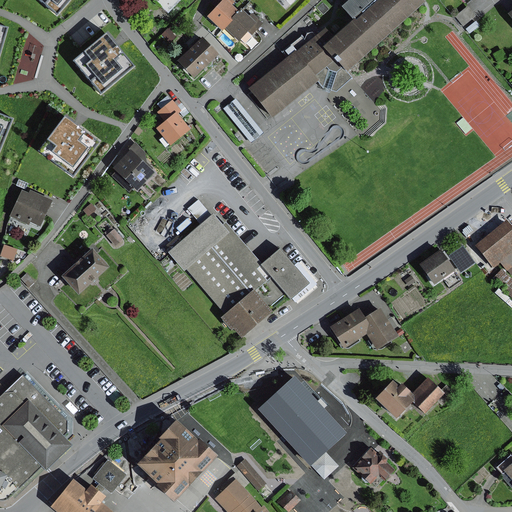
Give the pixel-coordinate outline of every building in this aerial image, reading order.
[(36,0),(58,17),(72,0),(36,0)] [(159,0),(155,4),(167,16),(181,0),(159,0)] [(233,2),(230,0),(215,0),(211,4),(215,8),(206,18),(221,32),(224,29),(238,14),(229,6),(233,2)] [(286,59),(248,91),(271,119),(316,82),(313,78),(325,68),(328,72),(336,73),(340,69),(345,74),(346,72),(422,5),(417,0),(379,0),(355,23),(352,20),(341,29),(334,21),(315,37),(312,33),(306,35),(304,41),(301,36),(281,53),(286,59)] [(341,8),(352,20),(355,23),(379,0),(344,0),(347,3),(341,8)] [(455,17),(463,27),(475,17),(471,12),(467,7),(455,17)] [(241,10),(238,14),(224,29),(237,42),(240,39),(245,44),(263,24),(253,15),(250,18),(241,10)] [(476,22),(466,30),(470,34),(479,27),(476,22)] [(168,32),(162,37),(169,44),(174,39),(168,32)] [(88,49),(70,64),(100,99),(136,70),(115,45),(106,34),(88,49)] [(36,81),(48,42),(30,36),(19,69),(30,73),(28,78),(36,81)] [(217,55),(201,38),(175,62),(191,79),(217,55)] [(313,78),(316,82),(322,88),(336,93),(351,78),(346,72),(345,74),(340,69),(336,73),(328,72),(325,68),(313,78)] [(236,100),(223,110),(251,144),(263,134),(236,100)] [(171,101),(156,114),(164,123),(156,129),(170,146),(189,130),(177,116),(181,113),(171,101)] [(0,147),(10,122),(0,118),(0,147)] [(48,138),(37,152),(69,178),(95,146),(71,127),(62,120),(48,138)] [(137,128),(132,137),(137,140),(143,131),(137,128)] [(152,174),(129,151),(112,169),(116,173),(132,188),(135,191),(152,174)] [(132,188),(116,173),(111,177),(128,193),(132,188)] [(28,195),(21,191),(8,218),(28,227),(30,224),(39,228),(52,202),(29,191),(28,195)] [(199,200),(187,209),(197,221),(209,212),(199,200)] [(90,204),(82,211),(88,217),(96,210),(90,204)] [(212,216),(167,254),(183,272),(185,270),(224,315),(252,292),(268,310),(284,297),(289,303),(292,301),(311,285),(295,266),(281,249),(261,266),(225,223),(221,227),(212,216)] [(511,231),(504,223),(474,248),(492,269),(498,263),(506,272),(511,266),(511,231)] [(114,229),(106,237),(116,249),(125,241),(114,229)] [(16,250),(4,246),(0,257),(13,261),(16,250)] [(462,246),(448,256),(460,274),(474,264),(462,246)] [(91,250),(60,278),(77,296),(108,268),(91,250)] [(440,252),(418,267),(433,287),(454,272),(440,252)] [(311,285),(292,301),(294,304),(316,285),(297,263),(295,266),(311,285)] [(511,282),(499,271),(492,279),(511,297),(511,282)] [(27,274),(21,280),(28,288),(34,282),(27,274)] [(411,277),(404,281),(408,286),(415,282),(411,277)] [(252,292),(224,315),(219,320),(230,333),(232,330),(240,339),(271,313),(268,310),(252,292)] [(378,309),(363,319),(368,326),(365,337),(375,353),(398,338),(378,309)] [(358,311),(329,329),(342,351),(365,337),(368,326),(363,319),(358,311)] [(24,373),(69,418),(69,411),(28,369),(24,373)] [(69,418),(24,373),(0,396),(0,468),(9,473),(20,486),(44,463),(47,467),(49,468),(74,443),(65,432),(68,430),(69,418)] [(426,379),(410,396),(415,400),(410,405),(423,417),(444,395),(440,391),(426,379)] [(338,416),(283,382),(271,401),(326,436),(338,416)] [(391,383),(374,402),(395,422),(410,405),(415,400),(410,396),(400,386),(397,389),(391,383)] [(446,385),(440,391),(444,395),(451,402),(457,396),(446,385)] [(174,424),(134,468),(155,487),(152,490),(171,507),(214,460),(174,424)] [(378,457),(369,449),(351,470),(361,478),(361,481),(364,484),(367,484),(370,486),(378,477),(384,482),(392,473),(384,466),(385,464),(386,460),(382,456),(378,457)] [(325,453),(311,466),(324,480),(338,467),(325,453)] [(503,472),(511,463),(511,457),(510,456),(496,469),(501,474),(503,472)] [(245,460),(237,466),(259,490),(266,483),(245,460)] [(126,476),(107,461),(92,479),(98,484),(93,491),(99,496),(105,490),(111,495),(126,476)] [(20,486),(13,494),(16,497),(47,467),(44,463),(20,486)] [(511,463),(503,472),(511,482),(511,463)] [(13,494),(20,486),(9,473),(0,468),(0,498),(1,498),(3,499),(6,498),(8,497),(11,496),(13,494)] [(255,511),(259,509),(234,481),(216,498),(213,501),(223,511),(255,511)] [(83,493),(70,482),(48,510),(51,511),(108,511),(99,505),(104,500),(99,496),(93,491),(88,487),(83,493)] [(289,493),(278,505),(284,511),(289,511),(299,502),(289,493)]
